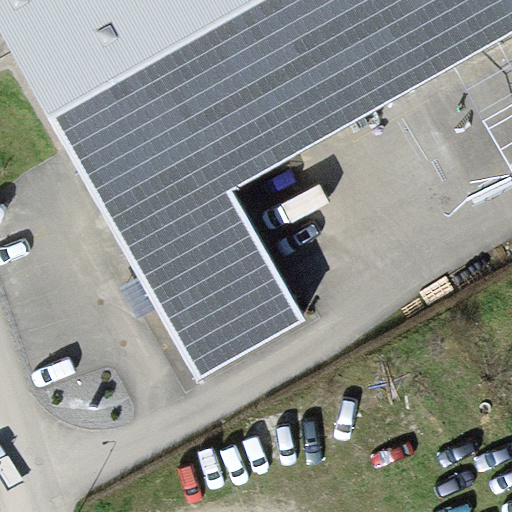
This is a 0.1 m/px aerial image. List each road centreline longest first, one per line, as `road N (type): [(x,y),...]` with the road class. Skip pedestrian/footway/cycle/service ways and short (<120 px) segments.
road 1 (unknown): [(511,59),(442,96),(358,158),(352,178),(361,265),(323,302),(23,462)]
road 2 (unclassified): [(40,511),(0,391)]
